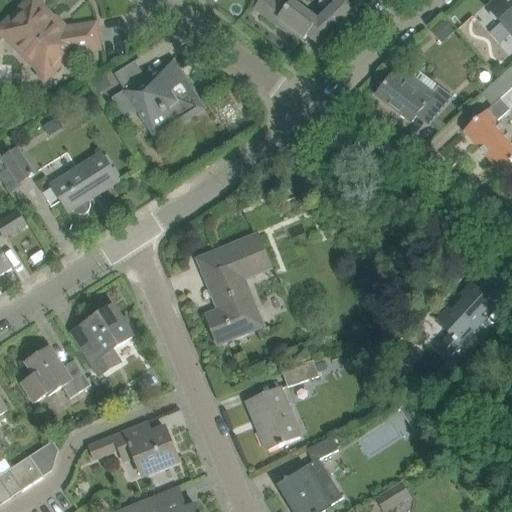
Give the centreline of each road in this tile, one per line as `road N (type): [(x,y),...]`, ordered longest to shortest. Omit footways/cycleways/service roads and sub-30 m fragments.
road 1 (unclassified): [(247,511),(134,246)]
road 2 (tertiary): [(511,267),(310,118)]
road 3 (unclassified): [(134,246),(310,118)]
road 4 (tertiary): [(310,118),(160,0)]
road 5 (unclassified): [(310,118),(434,0)]
road 6 (unclassified): [(0,328),(134,246)]
